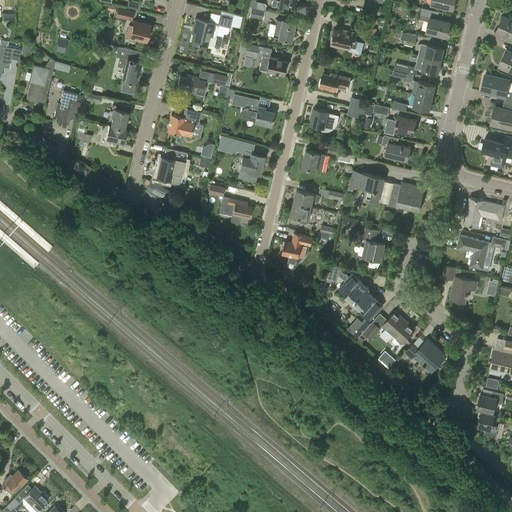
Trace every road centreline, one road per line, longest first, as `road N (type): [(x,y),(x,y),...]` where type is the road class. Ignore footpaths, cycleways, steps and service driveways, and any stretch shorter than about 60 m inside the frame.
road 1 (residential): [(255,269),(319,0)]
road 2 (residential): [(438,433),(255,269)]
road 3 (residential): [(511,189),(460,177),(447,151),(480,0)]
road 4 (residential): [(438,433),(455,402),(467,343),(400,282),(410,244)]
road 5 (residential): [(136,193),(178,0)]
road 6 (residential): [(138,511),(0,372)]
road 7 (residential): [(136,193),(114,193),(0,114)]
road 8 (residential): [(255,269),(136,193)]
